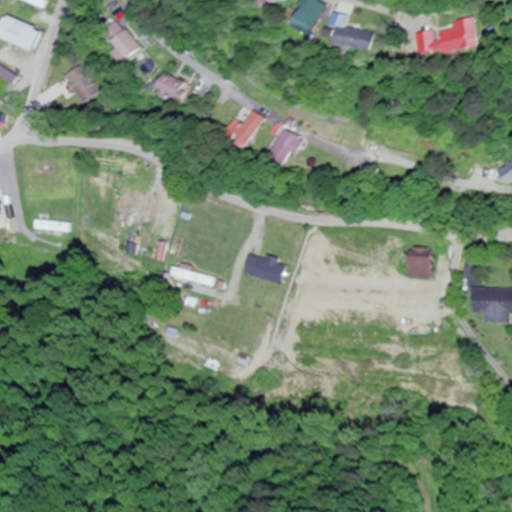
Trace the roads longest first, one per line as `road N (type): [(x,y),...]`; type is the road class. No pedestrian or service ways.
road 1 (residential): [(0,144),(146,155),(252,204),(511,244)]
road 2 (residential): [(134,0),(207,73),(328,137),(511,182)]
road 3 (residential): [(1,144),(67,0)]
